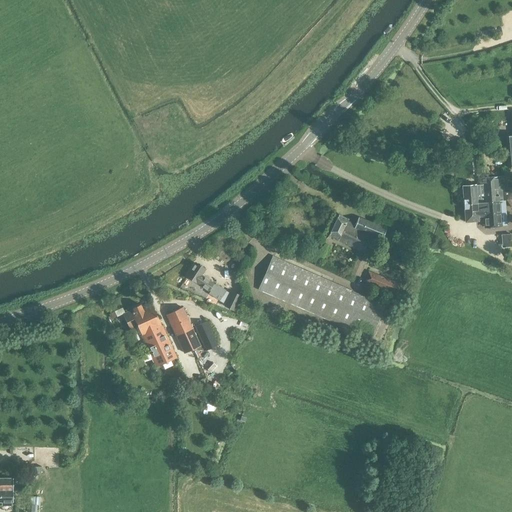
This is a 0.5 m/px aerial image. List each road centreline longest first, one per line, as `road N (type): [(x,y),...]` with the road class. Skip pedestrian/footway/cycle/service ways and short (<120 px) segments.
road 1 (tertiary): [(0,323),(141,267),(238,204),(364,84),(427,0)]
road 2 (unknown): [(395,45),(473,106),(511,105)]
